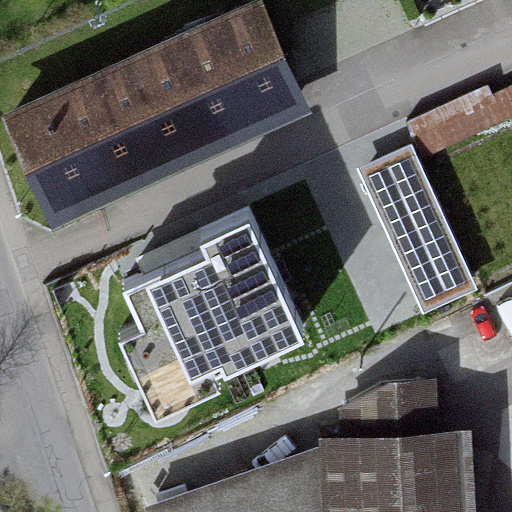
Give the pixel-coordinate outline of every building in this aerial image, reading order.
[(257,0),(253,0),(17,109),(59,200),(299,89),(257,0)] [(424,142),(511,109),(511,63),(409,102),(424,142)] [(372,138),(420,288),(469,273),(422,123),(372,138)] [(316,344),(261,202),(146,247),(200,388),(316,344)] [(438,380),(335,385),(338,437),(309,438),(312,511),(470,511),(467,428),(440,429),(438,380)] [(0,488),(0,511),(10,511),(6,488),(0,488)]
